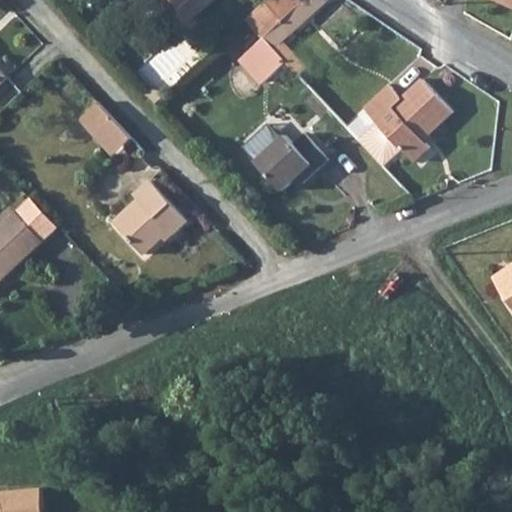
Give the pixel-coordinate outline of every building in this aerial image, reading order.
[(160,0),(186,26),(214,0),(160,0)] [(299,0),(267,0),(246,20),(255,30),(262,38),(278,22),(300,1),(299,0)] [(301,0),(300,1),(278,22),(289,34),(304,21),(326,0),(301,0)] [(511,0),(493,0),(511,8),(511,0)] [(278,22),(262,38),(273,50),(290,35),(289,34),(278,22)] [(262,38),(241,58),(264,82),(285,63),(273,50),(262,38)] [(0,65),(0,87),(10,77),(0,65)] [(387,86),(361,110),(374,125),(398,151),(409,164),(426,149),(419,142),(451,114),(420,81),(399,100),(387,86)] [(100,103),(81,120),(95,135),(113,118),(100,103)] [(113,118),(95,135),(114,156),(132,139),(113,118)] [(398,151),(374,125),(357,141),(380,167),(398,151)] [(284,136),(255,163),(281,191),(295,179),(301,184),(326,160),(302,135),(292,145),(284,136)] [(140,200),(117,223),(147,255),(171,233),(175,237),(190,222),(151,181),(135,196),(140,200)] [(0,288),(64,226),(37,198),(0,232),(0,288)] [(511,257),(492,271),(500,282),(511,300),(511,257)] [(4,489),(0,492),(0,511),(53,511),(50,484),(4,489)]
